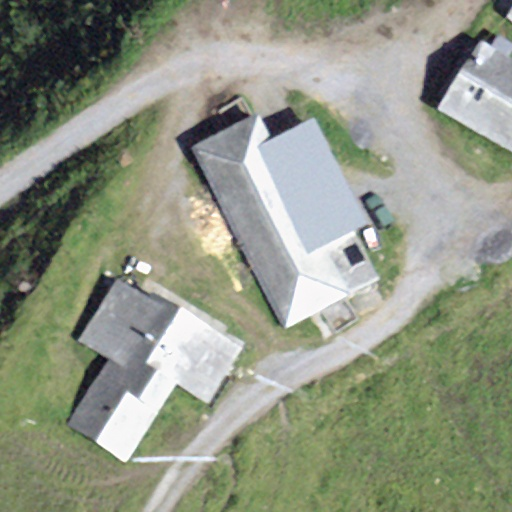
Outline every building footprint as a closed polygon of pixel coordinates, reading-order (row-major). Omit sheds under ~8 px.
[(511,63),(481,45),(442,111),(511,152),(511,63)] [(230,133),(255,120),(244,97),(218,110),(230,133)] [(230,133),(193,152),(285,329),(311,315),(376,282),(350,232),(342,237),(322,247),(288,182),(255,120),(230,133)] [(342,237),(323,201),(308,172),(288,182),(322,247),(342,237)] [(174,382),(207,403),(239,352),(153,297),(149,303),(105,276),(97,288),(110,296),(82,341),(113,360),(71,426),(125,460),(174,382)] [(311,315),(323,339),(388,305),(376,282),(311,315)]
